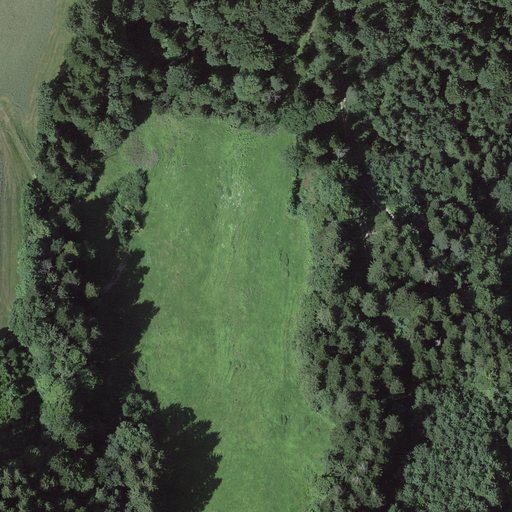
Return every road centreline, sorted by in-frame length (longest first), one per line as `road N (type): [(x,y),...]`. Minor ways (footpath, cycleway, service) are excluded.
road 1 (track): [(511,340),(362,200),(344,116),(337,0)]
road 2 (track): [(387,511),(404,442),(404,373),(362,200)]
